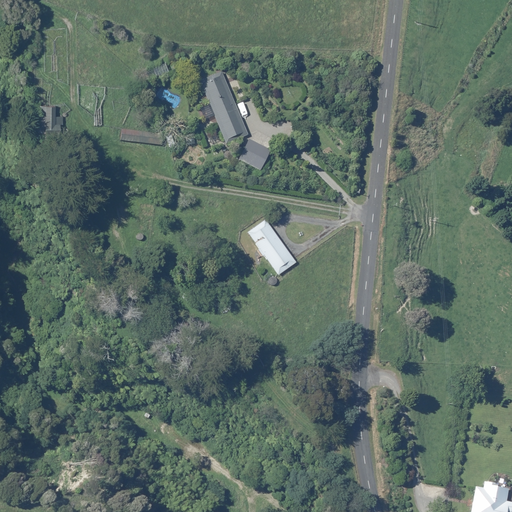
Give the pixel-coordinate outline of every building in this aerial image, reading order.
[(219,73),(197,82),(224,144),(246,135),(219,73)] [(211,121),(198,126),(206,146),(218,141),(211,121)] [(159,133),(120,129),(118,141),(158,146),(159,133)] [(293,261),(262,220),(245,233),(257,248),(255,250),(260,257),(261,256),(275,275),(293,261)] [(493,485),(482,483),(481,490),(472,489),(468,511),(506,511),(508,503),(502,501),(504,489),(493,487),(493,485)]
